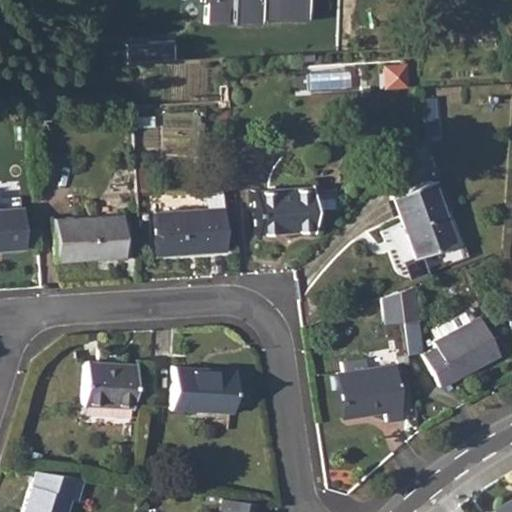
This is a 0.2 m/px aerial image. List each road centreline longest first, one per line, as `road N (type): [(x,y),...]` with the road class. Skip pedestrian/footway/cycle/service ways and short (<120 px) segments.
road 1 (residential): [(306,511),(281,337),(264,312),(238,302),(28,314)]
road 2 (residential): [(406,511),(441,477),(511,431)]
